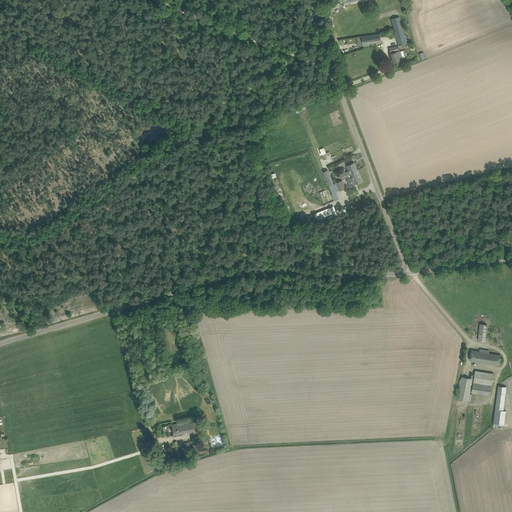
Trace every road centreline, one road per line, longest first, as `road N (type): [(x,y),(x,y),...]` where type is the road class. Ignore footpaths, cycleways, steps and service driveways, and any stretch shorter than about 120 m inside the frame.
road 1 (unclassified): [(0,341),(235,271),(410,273)]
road 2 (unclassified): [(410,273),(314,22),(316,0)]
road 3 (track): [(300,56),(165,0)]
